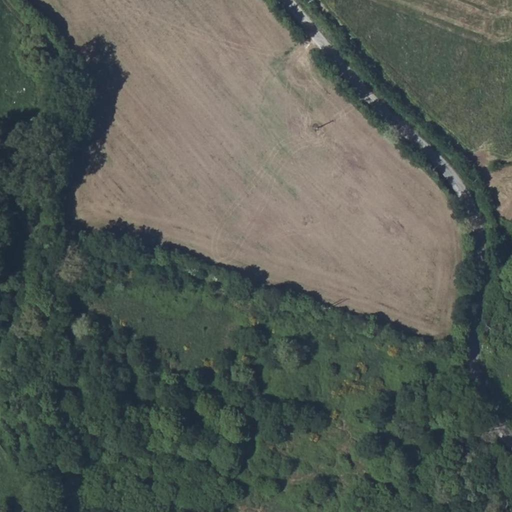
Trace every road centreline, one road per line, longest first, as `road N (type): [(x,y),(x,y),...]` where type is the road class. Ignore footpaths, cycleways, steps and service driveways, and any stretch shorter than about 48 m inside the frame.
road 1 (unclassified): [(286,0),(468,201),(479,236),(473,353),(481,397),(511,443)]
road 2 (track): [(7,0),(72,87),(58,197)]
